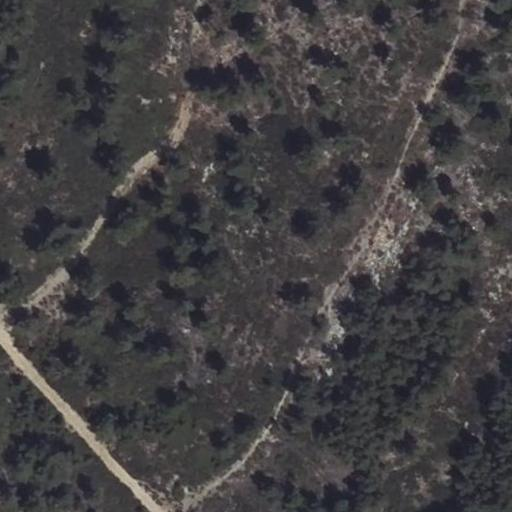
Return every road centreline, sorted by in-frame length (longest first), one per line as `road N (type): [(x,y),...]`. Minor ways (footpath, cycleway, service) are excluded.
road 1 (track): [(471,0),(377,218),(309,344),(224,485),(191,511)]
road 2 (track): [(175,511),(144,506),(0,342)]
